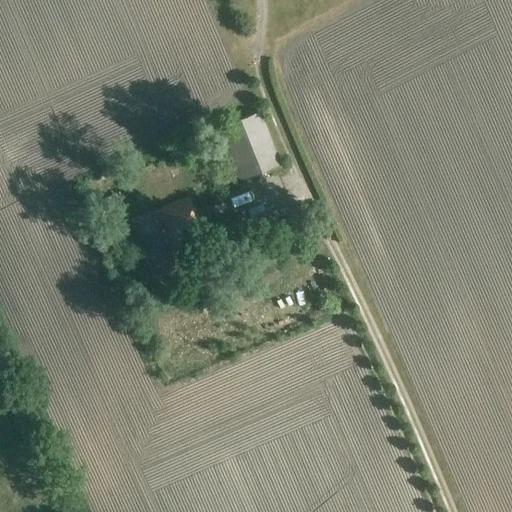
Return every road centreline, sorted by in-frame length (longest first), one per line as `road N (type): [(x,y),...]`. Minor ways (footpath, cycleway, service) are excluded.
road 1 (track): [(263,0),(255,65),(447,511)]
road 2 (track): [(0,367),(64,511)]
